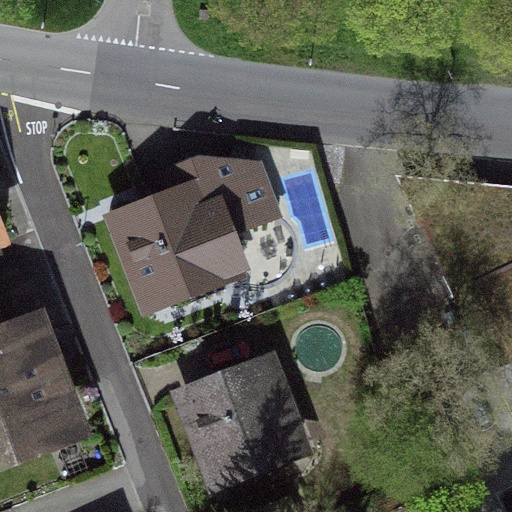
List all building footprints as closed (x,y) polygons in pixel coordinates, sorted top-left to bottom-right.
[(190,197),(122,224),(151,298),(219,271),(218,270),(232,265),(220,234),(272,214),(253,166),(220,162),(204,169),(201,161),(179,169),(187,188),(190,197)] [(407,193),(403,193),(490,373),(493,371),(492,370),(511,360),(511,190),(506,190),(430,183),(407,194),(407,193)] [(0,448),(60,425),(43,382),(44,381),(36,360),(28,339),(0,349),(0,448)] [(301,441),(281,389),(274,392),(267,395),(259,374),(190,400),(219,474),(287,447),(287,446),(301,441)] [(430,511),(418,482),(364,508),(365,511),(430,511)]
